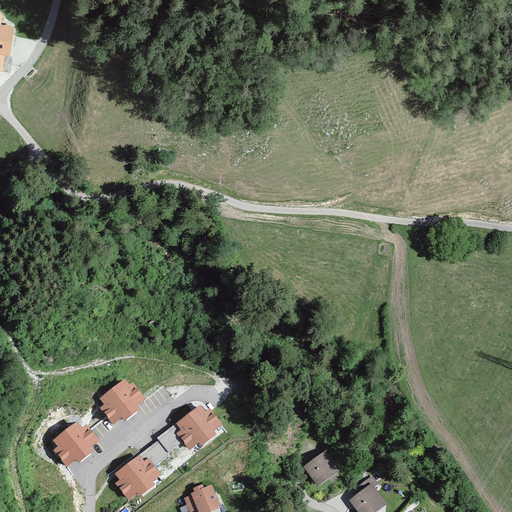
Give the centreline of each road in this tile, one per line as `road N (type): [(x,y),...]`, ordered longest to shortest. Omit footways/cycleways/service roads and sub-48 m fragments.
road 1 (unclassified): [(0,106),(58,182),(85,198),(168,182),(264,209),(511,228)]
road 2 (residential): [(90,511),(96,467),(196,390)]
